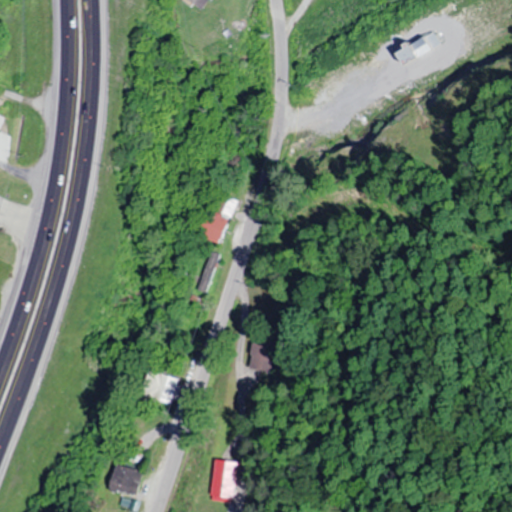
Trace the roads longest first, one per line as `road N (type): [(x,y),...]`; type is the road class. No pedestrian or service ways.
road 1 (residential): [(154,511),(238,281),(276,147),(283,70),(276,0)]
road 2 (trunk): [(0,451),(89,182),(99,0)]
road 3 (trunk): [(68,0),(62,151),(40,258),(0,381)]
road 4 (residential): [(511,34),(279,120)]
road 5 (residential): [(238,281),(248,299),(240,371),(247,453),(238,511)]
